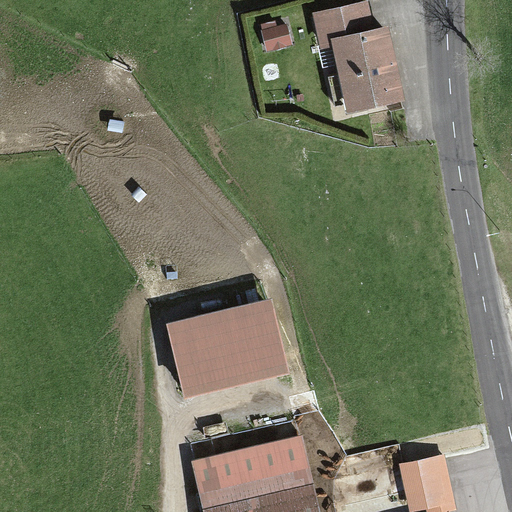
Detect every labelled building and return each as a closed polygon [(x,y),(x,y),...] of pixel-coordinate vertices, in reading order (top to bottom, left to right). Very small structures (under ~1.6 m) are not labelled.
[(330,43),(367,35),(361,7),(308,17),(314,46),(330,43)] [(367,35),(330,43),(344,116),(396,106),(382,33),(367,35)] [(175,394),(285,370),(268,294),(158,318),(175,394)] [(331,511),(311,415),(208,436),(223,511),(331,511)] [(401,443),(414,494),(460,482),(447,432),(401,443)]
